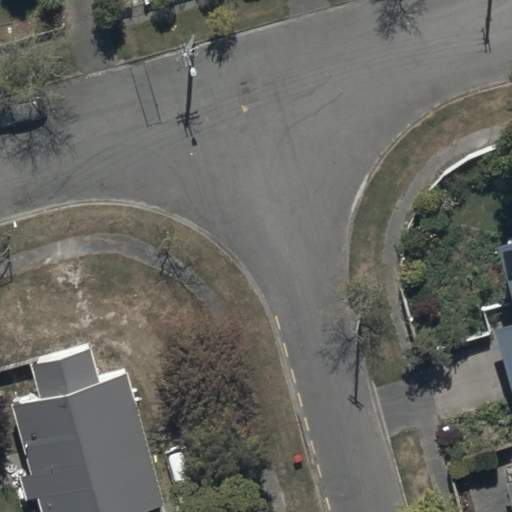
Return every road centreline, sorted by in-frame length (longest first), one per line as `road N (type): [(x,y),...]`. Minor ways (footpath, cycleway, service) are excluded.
road 1 (residential): [(372,511),(255,96)]
road 2 (residential): [(255,96),(0,168)]
road 3 (residential): [(500,27),(255,96)]
